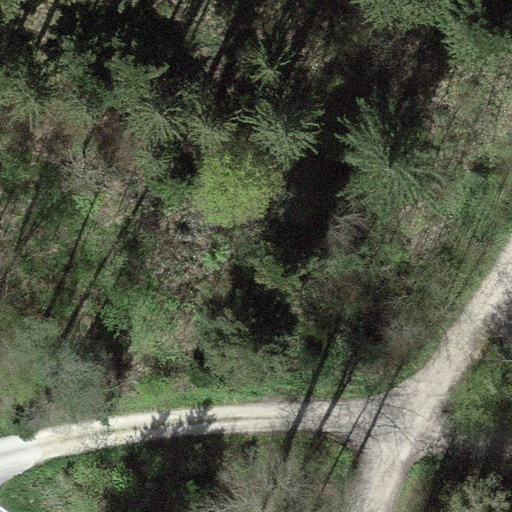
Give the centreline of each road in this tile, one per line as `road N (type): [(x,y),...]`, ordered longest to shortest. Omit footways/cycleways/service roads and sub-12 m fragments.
road 1 (track): [(0,458),(158,423),(273,418),(410,424),(511,442)]
road 2 (track): [(511,270),(410,424),(366,511)]
